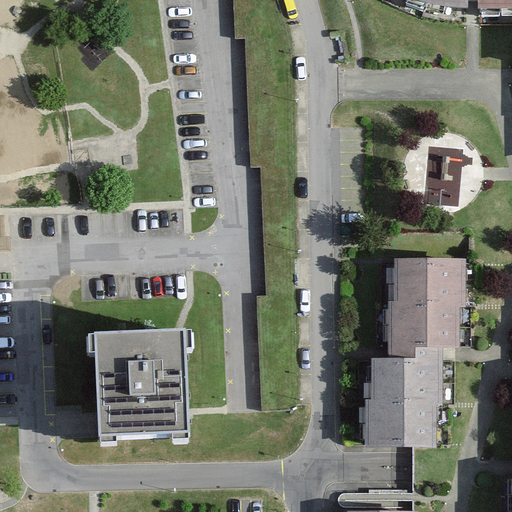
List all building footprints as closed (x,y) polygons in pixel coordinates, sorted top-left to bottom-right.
[(259,0),(236,0),(238,40),(245,40),(251,170),(259,169),(265,295),(254,295),(256,329),(260,415),(288,414),(283,301),(292,301),(286,169),(276,170),(270,36),(262,37),(259,0)] [(511,0),(397,0),(405,3),(418,6),(431,11),(445,11),(458,12),(473,12),(511,10),(511,0)] [(432,152),(429,203),(460,205),(464,154),(432,152)] [(462,265),(391,265),(390,307),(384,307),(384,361),(362,361),(362,401),(356,401),(355,451),(433,452),(433,408),(439,408),(440,356),(440,349),(454,349),(455,307),(461,307),(462,265)] [(196,329),(82,333),(85,417),(87,452),(198,448),(196,329)] [(511,511),(511,474),(503,475),(504,511),(511,511)]
